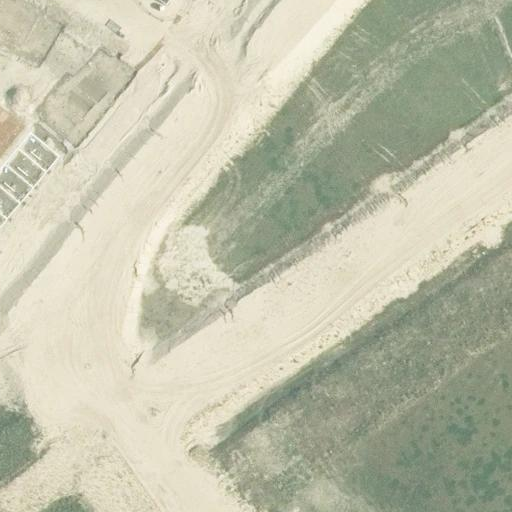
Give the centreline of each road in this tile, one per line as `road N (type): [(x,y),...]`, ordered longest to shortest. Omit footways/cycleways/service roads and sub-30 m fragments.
road 1 (tertiary): [(252,0),(70,220),(48,258),(36,313)]
road 2 (tertiary): [(85,312),(107,239),(303,0)]
road 3 (residential): [(281,193),(129,308),(85,312)]
road 4 (tertiary): [(36,313),(50,386),(140,511)]
road 5 (tertiary): [(188,511),(106,395),(85,312)]
